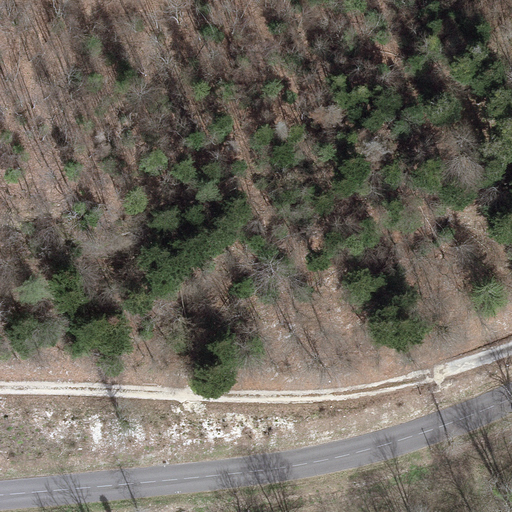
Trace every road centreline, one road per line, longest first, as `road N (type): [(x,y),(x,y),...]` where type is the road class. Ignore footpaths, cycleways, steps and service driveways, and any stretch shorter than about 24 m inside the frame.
road 1 (track): [(0,395),(271,401),(372,392),(459,374),(511,353)]
road 2 (secondary): [(511,406),(424,441),(260,486),(12,511)]
